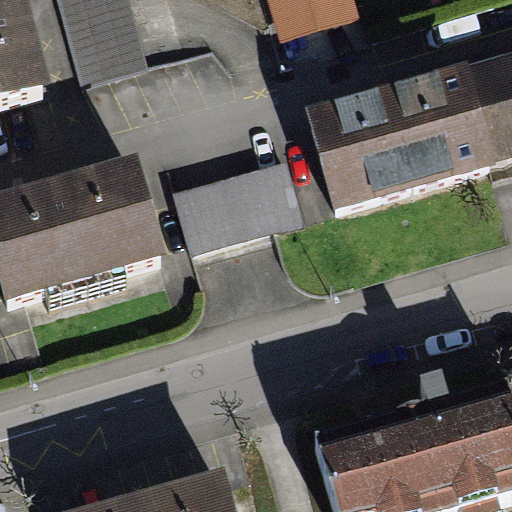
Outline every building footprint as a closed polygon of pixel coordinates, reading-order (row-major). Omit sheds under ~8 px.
[(0,0),(0,115),(47,103),(19,0),(0,0)] [(132,0),(51,0),(76,90),(152,70),(132,0)] [(257,0),(275,58),(350,34),(339,0),(257,0)] [(511,58),(468,71),(495,170),(511,165),(511,58)] [(495,170),(468,71),(306,116),(336,223),(498,178),(495,170)] [(167,264),(138,164),(0,204),(0,306),(2,312),(167,264)] [(288,166),(171,198),(189,266),(306,234),(288,166)] [(500,511),(511,509),(511,394),(310,452),(326,511),(500,511)] [(231,511),(224,484),(123,511),(231,511)]
